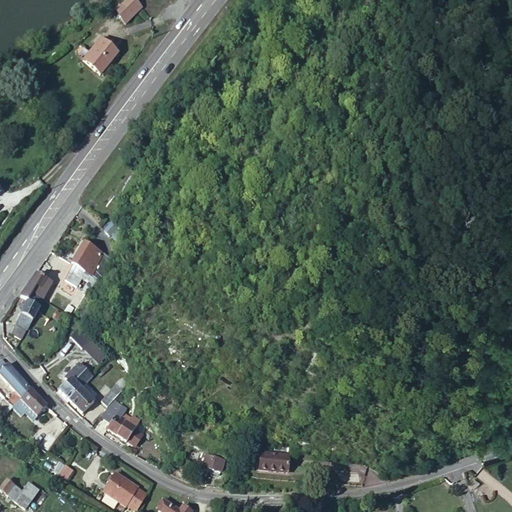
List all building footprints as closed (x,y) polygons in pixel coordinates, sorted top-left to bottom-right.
[(133,0),(126,0),(113,14),(125,26),(142,9),(133,0)] [(81,33),(67,50),(61,58),(79,72),(96,51),(86,43),(89,40),(81,33)] [(61,58),(67,50),(61,44),(54,52),(61,58)] [(71,239),(55,267),(59,269),(68,275),(71,277),(84,254),(78,251),(81,245),(71,239)] [(77,280),(93,253),(81,245),(78,251),(84,254),(71,277),(77,280)] [(68,275),(59,269),(45,292),(54,299),(68,275)] [(23,313),(30,302),(36,289),(19,277),(13,282),(2,299),(14,307),(23,313)] [(14,307),(3,300),(0,304),(0,307),(10,314),(14,307)] [(17,324),(23,313),(14,307),(10,314),(8,318),(17,324)] [(0,337),(6,342),(17,324),(8,318),(0,332),(0,337)] [(67,330),(55,321),(50,329),(61,338),(67,330)] [(68,383),(78,372),(58,356),(46,368),(53,374),(50,378),(55,383),(61,377),(68,383)] [(118,371),(103,356),(99,361),(114,375),(118,371)] [(13,394),(8,399),(13,404),(18,397),(27,387),(3,363),(0,366),(0,376),(12,390),(11,391),(13,394)] [(40,390),(52,401),(63,389),(68,383),(61,377),(55,383),(50,378),(40,390)] [(107,389),(102,385),(88,404),(93,408),(107,389)] [(18,398),(36,416),(46,406),(28,388),(18,398)] [(63,389),(52,401),(64,412),(74,400),(63,389)] [(94,411),(88,419),(98,426),(95,432),(113,443),(114,442),(122,429),(122,428),(115,424),(119,419),(111,414),(114,409),(101,401),(101,402),(94,411)] [(12,424),(3,418),(0,422),(0,423),(2,424),(9,429),(10,427),(12,424)] [(126,423),(119,419),(115,424),(122,428),(126,423)] [(10,427),(9,429),(18,434),(21,430),(14,425),(12,428),(10,427)] [(129,434),(122,429),(114,442),(121,447),(129,434)] [(56,437),(50,433),(42,445),(48,450),(56,437)] [(187,463),(191,451),(183,449),(179,461),(187,463)] [(280,479),(282,459),(255,455),(252,475),(280,479)] [(210,477),(215,463),(196,456),(194,464),(191,463),(189,470),(210,477)] [(66,483),(72,472),(66,468),(59,479),(66,483)] [(113,477),(106,488),(137,508),(144,498),(136,493),(137,491),(113,477)] [(21,491),(4,480),(0,485),(0,493),(24,510),(37,491),(26,484),(21,491)] [(125,507),(132,511),(134,511),(137,508),(106,488),(102,495),(124,509),(125,507)] [(179,511),(161,500),(155,509),(159,511),(190,511),(191,511),(182,505),(179,511)]
